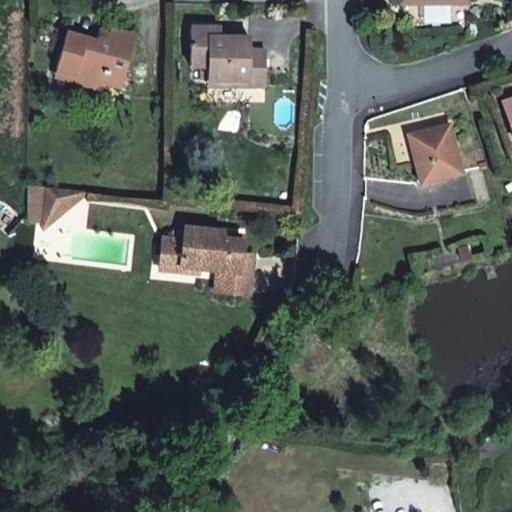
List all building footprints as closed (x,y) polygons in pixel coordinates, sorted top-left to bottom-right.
[(67,33),(41,26),(35,44),(61,52),(67,33)] [(136,36),(100,27),(96,42),(96,43),(86,41),(87,39),(67,33),(61,52),(57,69),(76,74),(81,84),(102,90),(104,83),(121,87),(136,36)] [(249,38),(228,38),(219,38),(219,28),(190,28),(189,66),(199,67),(206,66),(207,79),(207,80),(247,80),(247,86),(264,86),(265,51),(249,51),(249,38)] [(228,38),(228,28),(219,28),(219,38),(228,38)] [(207,79),(206,66),(199,67),(199,79),(207,79)] [(76,74),(57,69),(54,77),(81,84),(76,74)] [(511,99),(503,102),(505,109),(511,106),(511,99)] [(461,173),(449,125),(409,135),(421,183),(461,173)] [(46,188),(28,186),(27,221),(28,224),(43,225),(46,188)] [(46,188),(43,225),(42,228),(88,192),(46,188)] [(166,237),(163,255),(183,257),(182,267),(201,269),(219,271),(217,292),(250,295),(255,256),(244,255),(245,241),(224,238),(225,232),(187,227),(186,232),(185,239),(173,238),(166,237)] [(186,232),(174,231),(173,238),(185,239),(186,232)] [(246,235),(225,232),(224,238),(245,241),(246,235)] [(183,257),(163,255),(160,272),(201,277),(201,269),(182,267),(183,257)] [(339,327),(327,321),(319,338),(329,344),(339,327)]
